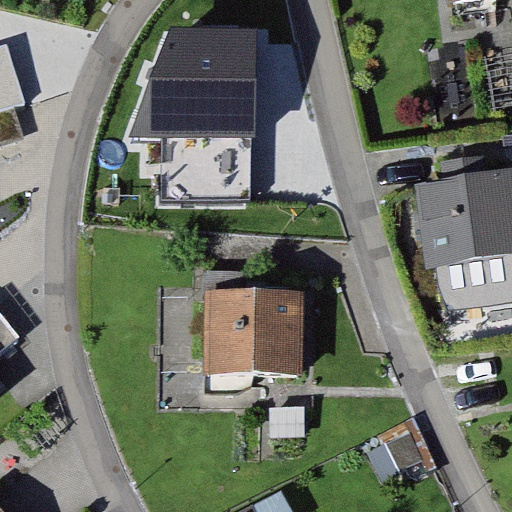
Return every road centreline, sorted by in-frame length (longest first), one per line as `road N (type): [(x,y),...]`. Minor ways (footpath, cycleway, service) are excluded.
road 1 (residential): [(145,0),(119,27),(80,118),(60,211),(62,317),(89,425),(125,511)]
road 2 (residential): [(306,0),(390,310),(476,511)]
